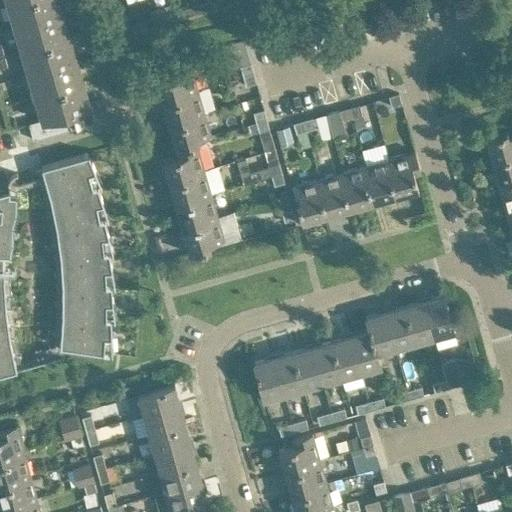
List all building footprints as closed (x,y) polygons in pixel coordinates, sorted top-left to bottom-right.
[(53,0),(5,0),(41,119),(28,123),(33,139),(63,130),(62,127),(94,118),(89,102),(84,104),(53,0)] [(212,8),(210,1),(191,6),(193,13),(212,8)] [(170,4),(151,10),(153,17),(155,24),(174,19),(172,12),(170,4)] [(193,13),(191,6),(172,12),(174,19),(193,13)] [(155,24),(153,17),(133,23),(135,30),(155,24)] [(182,92),(198,88),(196,81),(190,62),(170,68),(172,74),(156,79),(163,103),(183,97),(182,92)] [(240,66),(243,75),(253,72),(251,63),(240,66)] [(256,82),(253,72),(243,75),(246,85),(256,82)] [(205,112),(198,88),(182,92),(183,97),(163,103),(169,125),(190,120),(189,116),(205,112)] [(399,93),(389,96),(392,106),(401,103),(399,93)] [(359,104),(349,107),(352,117),(362,114),(359,104)] [(352,117),(349,107),(326,113),(333,137),(346,133),(342,120),(352,117)] [(263,108),(253,111),(256,121),(266,118),(263,108)] [(211,135),(205,112),(189,116),(190,120),(169,125),(176,149),(177,149),(197,143),(196,140),(211,135)] [(313,117),(303,120),(306,130),(316,127),(313,117)] [(266,118),(256,121),(259,131),(269,128),(266,118)] [(306,130),(303,120),(293,122),(296,133),(306,130)] [(505,130),(503,131),(485,136),(492,160),(511,153),(511,132),(506,134),(505,130)] [(264,152),(275,149),(271,133),(260,136),(264,152)] [(189,173),(204,168),(197,143),(177,149),(179,155),(162,159),(169,182),(190,177),(189,173)] [(245,157),(236,160),(243,184),(271,176),(282,173),(277,158),(275,149),(264,152),(268,167),(249,172),(245,157)] [(415,150),(388,158),(395,178),(390,180),(395,195),(418,188),(414,172),(420,170),(415,150)] [(95,170),(88,153),(41,166),(50,195),(56,225),(60,254),(62,284),(62,314),(59,345),(108,352),(109,350),(103,350),(104,336),(111,336),(111,316),(106,317),(106,303),(113,303),(111,283),(106,284),(105,270),(112,269),(109,250),(104,251),(102,237),(109,236),(104,217),(99,218),(96,204),(103,203),(97,184),(93,185),(89,172),(95,170)] [(511,153),(492,160),(498,182),(511,178),(511,153)] [(395,195),(390,180),(395,178),(388,158),(365,164),(371,185),(367,186),(372,201),(395,195)] [(372,201),(367,186),(371,185),(365,164),(342,171),(348,191),(345,192),(349,208),(372,201)] [(211,192),(204,168),(189,173),(190,177),(169,182),(176,206),(196,200),(195,196),(211,192)] [(349,208),(345,192),(348,191),(342,171),(319,177),(325,198),(322,199),(326,214),(349,208)] [(9,184),(9,182),(10,180),(11,178),(13,176),(15,175),(17,174),(17,173),(15,174),(12,175),(11,177),(9,179),(8,181),(8,184),(0,186),(0,372),(16,368),(10,338),(6,308),(4,278),(4,248),(9,184)] [(284,182),(282,173),(271,176),(274,185),(284,182)] [(326,214),(322,199),(325,198),(319,177),(296,184),(300,199),(296,200),(302,221),(326,214)] [(511,178),(498,182),(505,206),(511,203),(511,178)] [(217,215),(211,192),(195,196),(196,200),(176,206),(182,228),(203,223),(202,219),(217,215)] [(284,221),(294,218),(292,209),(282,212),(284,221)] [(224,239),(218,219),(217,215),(202,219),(203,223),(182,228),(189,253),(210,247),(209,243),(224,239)] [(443,293),(423,299),(434,336),(437,347),(457,342),(443,293)] [(434,336),(423,299),(404,304),(415,342),(434,336)] [(415,342),(404,304),(385,309),(395,347),(407,344),(410,355),(418,353),(415,342)] [(395,347),(385,309),(365,315),(369,328),(376,353),(395,347)] [(376,353),(369,328),(350,334),(361,371),(380,366),(376,353)] [(361,371),(350,334),(331,339),(341,377),(361,371)] [(341,377),(331,339),(312,344),(322,382),(341,377)] [(322,382),(312,344),(293,350),(303,387),(322,382)] [(303,387),(293,350),(273,355),(284,393),(303,387)] [(284,393),(273,355),(253,361),(264,399),(284,393)] [(55,357),(12,369),(16,383),(59,371),(55,357)] [(455,357),(441,361),(445,378),(446,378),(448,387),(462,384),(455,357)] [(465,370),(468,382),(479,379),(476,367),(465,370)] [(446,378),(445,378),(432,382),(435,391),(448,387),(446,378)] [(137,394),(143,414),(180,403),(175,383),(137,394)] [(421,385),(407,389),(410,398),(423,394),(421,385)] [(410,398),(407,389),(394,393),(396,402),(410,398)] [(382,396),(369,400),(371,409),(385,405),(382,396)] [(371,409),(369,400),(355,404),(357,413),(371,409)] [(186,423),(180,403),(143,414),(148,433),(186,423)] [(344,407),(330,411),(333,420),(346,416),(344,407)] [(333,420),(330,411),(316,415),(319,424),(333,420)] [(70,437),(81,434),(75,413),(60,418),(66,438),(70,437)] [(86,430),(95,428),(91,414),(82,417),(86,430)] [(305,418),(292,422),(294,431),(308,427),(305,418)] [(294,431),(292,422),(278,426),(281,435),(294,431)] [(191,442),(186,423),(148,433),(154,452),(191,442)] [(9,455),(24,451),(22,444),(17,425),(0,428),(0,462),(10,459),(9,455)] [(95,428),(86,430),(90,444),(98,442),(95,428)] [(278,449),(285,473),(305,467),(304,464),(320,460),(312,432),(292,438),(294,444),(278,449)] [(373,444),(370,433),(360,436),(363,447),(373,444)] [(81,434),(70,437),(73,447),(83,444),(81,434)] [(356,436),(346,439),(348,449),(358,447),(356,436)] [(484,441),(468,445),(471,458),(487,454),(484,441)] [(197,461),(191,442),(154,452),(159,471),(197,461)] [(373,444),(363,447),(365,456),(376,453),(373,444)] [(117,446),(108,447),(112,476),(121,475),(117,446)] [(30,474),(24,451),(9,455),(10,459),(0,462),(0,486),(17,482),(15,478),(30,474)] [(97,469),(105,467),(102,454),(93,456),(97,469)] [(326,483),(320,460),(304,464),(305,467),(285,473),(291,496),(312,491),(311,487),(326,483)] [(202,480),(197,461),(159,471),(164,491),(202,480)] [(83,483),(93,480),(89,463),(73,467),(77,485),(83,483)] [(105,467),(97,469),(101,483),(109,480),(105,467)] [(479,471),(469,473),(472,484),(482,481),(479,471)] [(462,487),(472,484),(469,473),(459,476),(462,487)] [(22,501),(37,496),(30,474),(15,478),(17,482),(0,486),(0,504),(2,511),(23,506),(22,501)] [(93,480),(83,483),(85,493),(96,491),(93,480)] [(202,480),(164,491),(154,494),(159,511),(165,511),(208,500),(202,480)] [(384,480),(373,483),(376,493),(386,490),(384,480)] [(333,506),(326,483),(311,487),(312,491),(291,496),(295,511),(319,511),(318,510),(333,506)] [(429,496),(426,486),(416,489),(419,499),(429,496)] [(415,511),(412,501),(419,499),(416,489),(392,495),(396,511),(415,511)] [(108,507),(117,504),(113,491),(104,493),(108,507)] [(40,511),(37,496),(22,501),(23,506),(2,511),(40,511)] [(360,508),(357,498),(347,501),(350,511),(360,508)] [(368,502),(371,511),(372,511),(381,510),(378,499),(368,502)] [(117,504),(108,507),(109,511),(135,511),(134,508),(124,511),(122,503),(117,504)]
